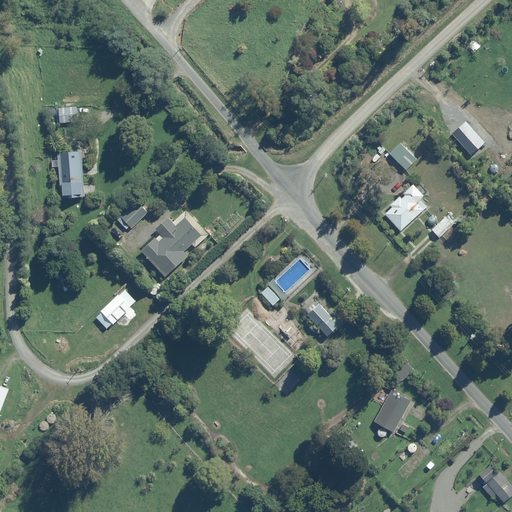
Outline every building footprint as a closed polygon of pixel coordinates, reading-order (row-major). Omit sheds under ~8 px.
[(76,122),(76,108),(57,108),(58,123),(76,122)] [(388,154),(405,171),(415,160),(399,143),(388,154)] [(58,153),(60,198),(82,197),(80,152),(58,153)] [(410,190),(385,212),(402,231),(427,209),(410,190)] [(116,219),(126,230),(128,228),(130,229),(147,214),(135,201),(116,219)] [(139,250),(163,278),(188,257),(183,251),(191,244),(194,247),(208,235),(186,210),(170,223),(166,218),(154,228),(158,233),(139,250)] [(452,224),(444,216),(430,231),(438,239),(452,224)] [(52,265),(64,292),(76,286),(64,260),(52,265)] [(280,300),(268,286),(259,294),(271,308),(280,300)] [(341,322),(320,300),(305,314),(325,336),(341,322)] [(401,381),(412,371),(405,363),(394,373),(401,381)] [(374,423),(393,433),(409,401),(390,391),(374,423)] [(360,433),(371,419),(364,414),(354,429),(360,433)] [(502,503),(511,493),(511,487),(497,470),(495,472),(488,464),(477,475),(485,484),(481,487),(491,498),(494,495),(502,503)]
